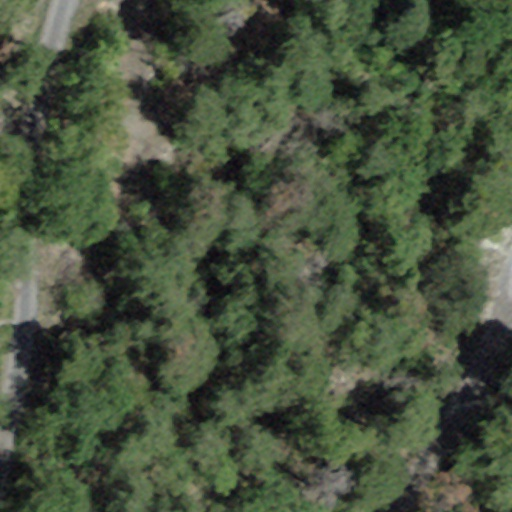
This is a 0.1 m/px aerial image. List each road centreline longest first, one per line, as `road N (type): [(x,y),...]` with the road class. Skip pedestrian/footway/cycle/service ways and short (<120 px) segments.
road 1 (track): [(4,511),(24,227),(84,0)]
road 2 (track): [(511,315),(378,511)]
